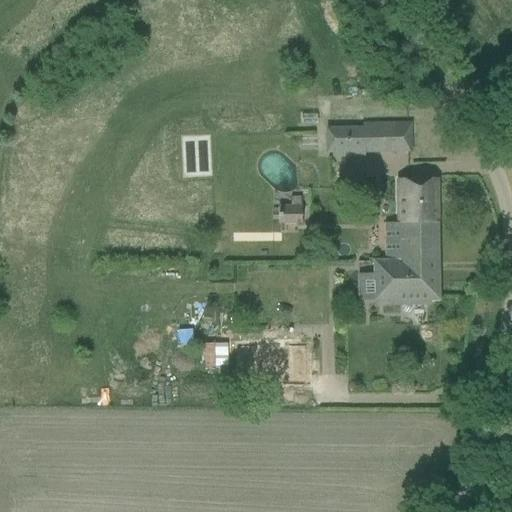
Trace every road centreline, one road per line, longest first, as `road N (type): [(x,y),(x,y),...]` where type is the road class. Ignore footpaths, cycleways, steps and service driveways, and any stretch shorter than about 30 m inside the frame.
road 1 (unclassified): [(511,245),(503,194),(406,0)]
road 2 (unclassified): [(459,511),(493,385),(511,259)]
